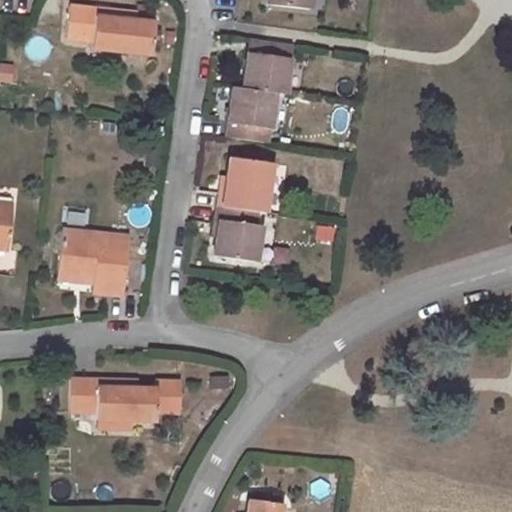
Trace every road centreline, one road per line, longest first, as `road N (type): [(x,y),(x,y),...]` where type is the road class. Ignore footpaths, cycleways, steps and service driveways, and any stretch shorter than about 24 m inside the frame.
road 1 (residential): [(193,0),(161,332)]
road 2 (residential): [(511,260),(409,293),(301,354),(280,377)]
road 3 (residential): [(0,347),(161,332)]
road 4 (residential): [(280,377),(230,431),(194,511)]
road 5 (residential): [(161,332),(223,343),(280,377)]
